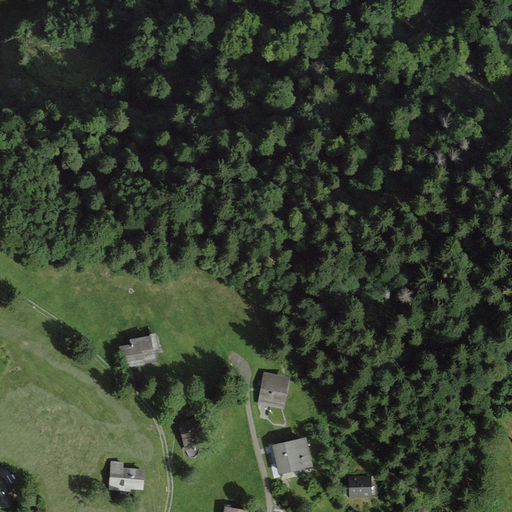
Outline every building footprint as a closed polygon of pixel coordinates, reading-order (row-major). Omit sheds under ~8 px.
[(143,365),(153,363),(148,339),(129,342),(131,348),(118,350),(122,374),(143,369),(143,365)] [(259,404),(285,410),(291,379),(264,374),(259,404)] [(195,419),(177,425),(186,452),(204,446),(195,419)] [(271,447),(279,477),(314,468),(307,439),(271,447)] [(110,490),(142,492),(143,474),(124,472),(125,464),(112,463),(110,490)] [(0,474),(0,504),(2,507),(16,498),(0,474)] [(352,499),(373,499),(372,478),(351,478),(352,499)]
